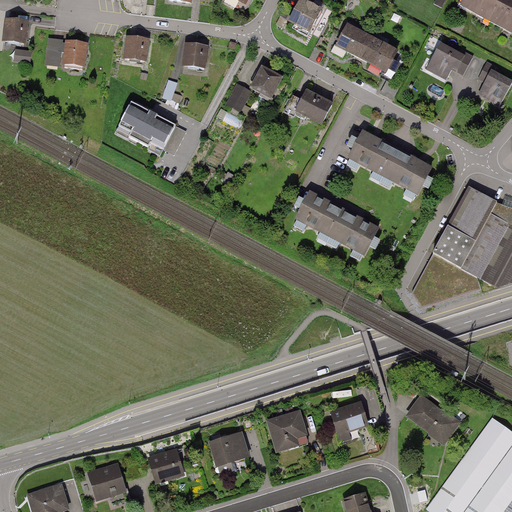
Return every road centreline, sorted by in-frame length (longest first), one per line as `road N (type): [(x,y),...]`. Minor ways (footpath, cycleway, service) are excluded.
road 1 (primary): [(0,465),(511,309)]
road 2 (residential): [(256,35),(476,159),(511,127)]
road 3 (residential): [(402,511),(394,482),(371,470),(230,511)]
road 4 (residential): [(61,13),(256,35)]
